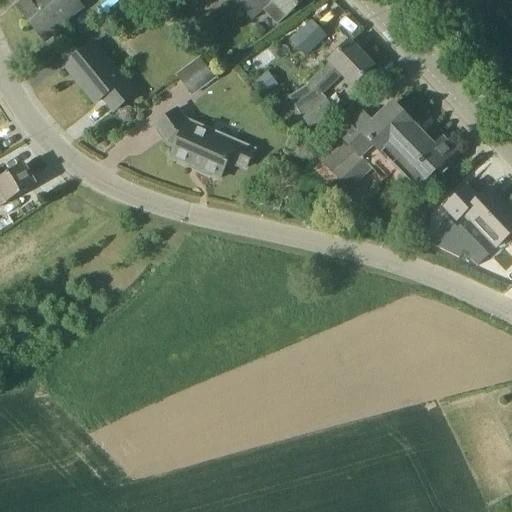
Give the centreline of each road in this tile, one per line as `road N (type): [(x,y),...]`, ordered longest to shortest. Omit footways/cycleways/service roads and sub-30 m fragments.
road 1 (residential): [(511,313),(389,260),(120,190),(35,126),(0,69)]
road 2 (tertiary): [(511,148),(371,0)]
